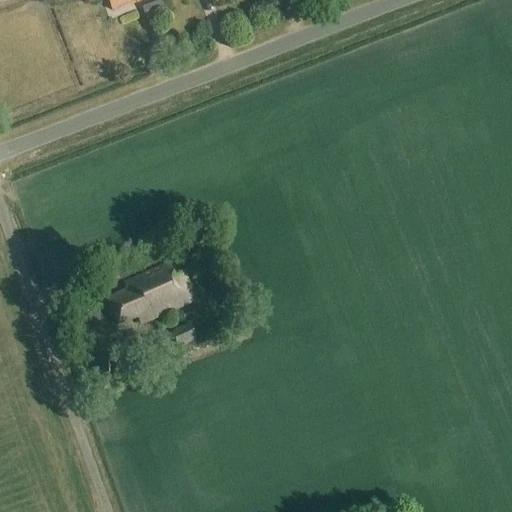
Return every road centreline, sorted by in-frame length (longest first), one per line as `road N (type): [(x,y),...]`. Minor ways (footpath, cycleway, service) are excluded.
road 1 (unclassified): [(0,158),(414,0)]
road 2 (track): [(0,230),(106,511)]
